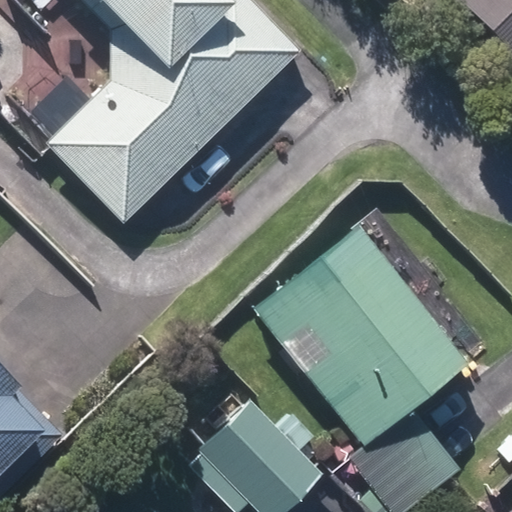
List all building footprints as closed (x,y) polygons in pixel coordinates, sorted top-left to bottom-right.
[(29,0),(42,12),(53,0),(29,0)] [(44,146),(121,224),(297,52),(245,0),(226,0),(226,1),(224,0),(76,0),(107,31),(81,57),(108,83),(44,146)] [(66,0),(51,15),(69,35),(86,19),(68,0),(66,0)] [(511,0),(456,0),(511,57),(511,0)] [(511,76),(502,85),(511,96),(511,76)] [(39,116),(52,118),(62,109),(64,96),(55,85),(42,83),(33,92),(31,105),(39,116)] [(255,316),(360,447),(463,364),(357,234),(255,316)] [(0,463),(37,430),(5,395),(15,386),(0,370),(0,463)] [(236,511),(246,503),(254,511),(281,511),(319,474),(246,402),(195,453),(200,457),(188,469),(232,511),(236,511)]
